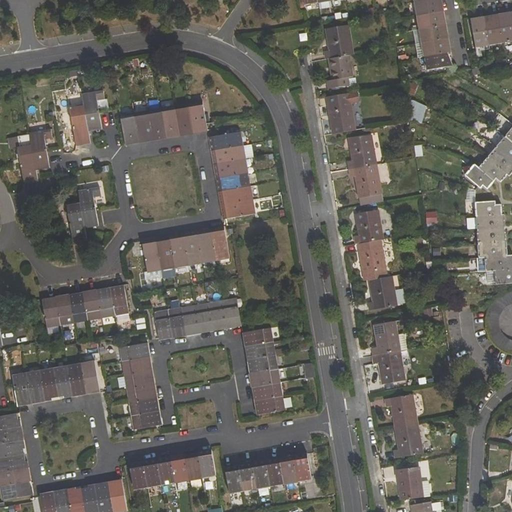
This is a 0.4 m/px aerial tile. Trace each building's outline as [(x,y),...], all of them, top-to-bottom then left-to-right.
[(427,0),(415,2),(418,16),(440,12),(443,11),(438,0),(427,0)] [(506,17),(498,18),(502,42),(511,39),(511,13),(511,11),(505,13),(506,17)] [(418,16),(420,30),(443,26),(446,25),(444,18),(443,19),(440,12),(418,16)] [(489,44),(502,42),(498,18),(498,14),(490,15),(491,19),(485,20),(489,44)] [(478,17),(479,21),(471,23),(475,46),(489,44),(485,20),(484,16),(478,17)] [(324,51),(326,60),(328,59),(349,55),(353,55),(348,25),(325,29),(329,51),(324,51)] [(420,30),(423,44),(445,40),(448,39),(443,26),(420,30)] [(423,44),(425,57),(448,53),(450,53),(449,46),(448,46),(445,40),(423,44)] [(425,57),(427,70),(450,66),(453,66),(448,53),(425,57)] [(332,80),(327,81),(328,89),(349,85),(348,78),(353,77),(349,55),(328,59),(332,80)] [(98,117),(97,114),(100,113),(98,101),(105,99),(103,90),(82,94),(84,106),(88,132),(102,129),(100,117),(98,117)] [(326,98),(333,134),(356,130),(349,94),(326,98)] [(202,102),(189,104),(194,131),(194,133),(203,131),(202,130),(207,129),(207,128),(202,102)] [(421,123),(425,109),(414,103),(413,119),(421,123)] [(189,104),(175,107),(180,133),(181,135),(189,134),(189,132),(194,131),(189,104)] [(84,106),(71,108),(77,146),(91,144),(88,132),(84,106)] [(175,107),(161,109),(166,136),(166,138),(175,136),(174,135),(180,133),(175,107)] [(161,109),(147,111),(152,138),(152,140),(161,139),(161,137),(166,136),(161,109)] [(147,139),(152,138),(147,111),(147,110),(133,113),(134,114),(139,141),(139,143),(147,141),(147,139)] [(133,142),(139,141),(134,114),(120,116),(125,145),(134,143),(133,142)] [(511,125),(506,121),(499,129),(508,136),(511,130),(511,125)] [(48,155),(46,156),(45,152),(48,151),(45,140),(53,138),(51,129),(30,133),(30,135),(36,170),(50,168),(48,155)] [(240,132),(219,135),(212,137),(208,137),(210,146),(212,146),(213,151),(242,145),(240,132)] [(18,147),(24,185),(38,182),(36,170),(30,135),(19,137),(21,146),(18,147)] [(352,161),(347,161),(349,170),(377,165),(372,136),(348,140),(352,161)] [(511,142),(506,137),(497,148),(511,160),(511,142)] [(214,159),(215,164),(245,159),(242,145),(213,151),(211,151),(212,159),(214,159)] [(508,175),(511,171),(511,160),(497,148),(488,158),(507,174),(508,175)] [(501,182),(507,174),(488,158),(479,169),(493,181),(496,178),(501,182)] [(247,173),(245,159),(215,164),(213,164),(214,173),(216,173),(217,178),(247,173)] [(356,176),(361,205),(383,201),(377,165),(349,170),(350,177),(356,176)] [(479,169),(475,165),(466,176),(474,183),(480,188),(483,185),(487,188),(493,181),(479,169)] [(219,187),(220,192),(250,187),(247,173),(217,178),(215,178),(217,187),(219,187)] [(99,187),(78,191),(80,203),(85,229),(99,226),(96,213),(96,210),(94,198),(101,197),(99,187)] [(221,201),(222,205),(252,200),(250,187),(220,192),(218,192),(219,201),(221,201)] [(222,205),(220,206),(221,214),(223,214),(224,219),(226,219),(254,214),(252,200),(222,205)] [(476,203),(477,216),(501,215),(500,205),(495,205),(494,202),(476,203)] [(67,205),(73,243),(87,241),(85,229),(80,203),(67,205)] [(468,204),(469,216),(477,216),(476,203),(468,204)] [(354,236),(355,245),(358,244),(380,240),(383,240),(378,210),(355,214),(358,235),(354,236)] [(504,214),(501,215),(477,216),(477,218),(477,228),(477,230),(505,228),(504,214)] [(467,218),(467,229),(477,228),(477,218),(467,218)] [(216,229),(211,229),(216,259),(229,257),(224,228),(224,225),(216,227),(216,229)] [(202,231),(198,232),(203,262),(216,259),(211,229),(211,228),(202,229),(202,231)] [(478,244),(506,242),(505,228),(477,230),(478,244)] [(189,233),(184,234),(189,264),(203,262),(198,232),(197,230),(189,232),(189,233)] [(175,267),(189,264),(184,234),(183,233),(175,234),(175,235),(169,236),(175,267)] [(162,238),(156,239),(161,269),(175,267),(169,236),(169,235),(162,236),(162,238)] [(148,272),(161,269),(156,239),(156,237),(148,239),(148,240),(142,241),(148,272)] [(358,244),(364,281),(369,280),(387,277),(380,240),(358,244)] [(478,244),(479,258),(486,257),(507,256),(506,242),(478,244)] [(486,257),(487,271),(495,271),(511,269),(511,255),(507,256),(486,257)] [(511,269),(495,271),(496,284),(508,283),(511,282),(511,269)] [(397,306),(392,276),(387,277),(369,280),(373,302),(368,302),(370,310),(397,306)] [(111,289),(116,316),(117,316),(129,314),(125,288),(124,285),(118,286),(118,288),(111,289)] [(104,291),(98,292),(103,319),(116,316),(111,289),(111,287),(104,288),(104,291)] [(511,339),(509,338),(505,336),(503,333),(501,329),(499,325),(499,321),(499,317),(501,313),(503,310),(506,307),(507,306),(511,304),(511,303),(511,289),(509,290),(507,291),(502,293),(498,296),(495,298),(492,302),(489,307),(487,312),(486,317),(485,322),(486,327),(487,332),(489,337),(492,342),(495,346),(499,349),(504,352),(509,354),(511,354),(511,339)] [(88,321),(103,319),(98,292),(97,290),(91,291),(91,293),(84,294),(88,321)] [(74,324),(88,321),(84,294),(83,292),(76,293),(77,295),(70,297),(74,324)] [(62,326),(74,324),(70,297),(69,295),(63,296),(63,298),(56,299),(61,326),(62,326)] [(47,328),(61,326),(56,299),(56,297),(49,298),(50,300),(42,301),(47,328)] [(237,298),(223,300),(228,327),(228,329),(235,328),(235,326),(241,325),(237,298)] [(223,300),(210,302),(215,329),(221,328),(228,327),(223,300)] [(210,302),(196,305),(200,331),(201,333),(207,332),(207,330),(215,329),(210,302)] [(196,305),(182,307),(186,334),(187,336),(194,335),(193,333),(200,331),(196,305)] [(182,307),(168,309),(173,336),(173,338),(180,337),(179,335),(186,334),(182,307)] [(165,337),(173,336),(168,309),(154,312),(159,339),(160,341),(166,339),(165,337)] [(373,325),(377,347),(371,348),(373,355),(400,351),(396,321),(373,325)] [(245,339),(247,346),(274,341),(272,328),(245,332),(242,333),(243,339),(245,339)] [(248,353),(249,360),(276,355),(274,341),(247,346),(245,346),(246,353),(248,353)] [(119,348),(122,362),(149,357),(151,356),(149,349),(147,350),(146,343),(119,348)] [(382,384),(405,380),(400,351),(373,355),(374,364),(379,363),(382,384)] [(250,366),(251,374),(279,369),(276,355),(249,360),(247,360),(248,366),(250,366)] [(122,362),(124,375),(151,370),(153,370),(152,363),(150,364),(149,357),(122,362)] [(96,362),(82,365),(86,392),(87,395),(94,394),(94,390),(100,389),(96,362)] [(82,365),(68,367),(73,394),(73,396),(80,394),(80,393),(86,392),(82,365)] [(68,367),(54,369),(59,397),(66,396),(66,395),(73,394),(68,367)] [(40,372),(45,399),(46,402),(53,401),(52,398),(59,397),(54,369),(40,372)] [(281,383),(279,369),(251,374),(249,374),(250,381),(252,380),(254,388),(281,383)] [(124,375),(127,389),(154,384),(156,384),(154,377),(152,377),(151,370),(124,375)] [(26,374),(31,401),(32,403),(39,402),(38,400),(45,399),(40,372),(26,374)] [(25,402),(31,401),(26,374),(13,376),(18,404),(18,407),(25,405),(25,402)] [(255,394),(256,401),(283,396),(281,383),(254,388),(252,388),(253,395),(255,394)] [(127,389),(129,403),(156,399),(158,398),(157,391),(155,391),(154,384),(127,389)] [(395,428),(417,424),(412,394),(385,399),(387,407),(391,406),(395,428)] [(257,408),(258,415),(286,410),(283,396),(256,401),(254,402),(255,408),(257,408)] [(129,403),(131,417),(159,412),(161,411),(160,405),(157,405),(156,399),(129,403)] [(160,425),(163,425),(162,418),(160,419),(159,412),(131,417),(134,430),(160,425)] [(0,416),(0,430),(20,426),(22,426),(21,420),(18,420),(17,413),(0,416)] [(393,450),(395,458),(423,453),(417,424),(395,428),(399,449),(393,450)] [(0,430),(0,444),(22,441),(23,441),(22,433),(21,434),(20,426),(0,430)] [(0,444),(0,458),(24,454),(26,454),(24,447),(23,447),(22,441),(0,444)] [(205,452),(199,454),(199,455),(203,477),(203,478),(216,475),(212,449),(205,450),(205,452)] [(186,457),(190,479),(190,480),(203,478),(203,477),(199,455),(199,454),(199,452),(192,453),(192,454),(186,457)] [(294,457),(295,459),(299,482),(312,479),(308,455),(307,453),(301,454),(301,455),(294,457)] [(0,458),(0,473),(27,469),(29,468),(28,461),(26,461),(24,454),(0,458)] [(178,457),(171,459),(172,460),(175,482),(175,483),(190,480),(190,479),(186,457),(185,454),(178,455),(178,457)] [(285,484),(299,482),(295,459),(294,457),(294,455),(287,456),(288,458),(280,459),(281,461),(285,484)] [(164,459),(157,461),(158,462),(161,484),(161,485),(175,483),(175,482),(172,460),(171,459),(171,456),(164,458),(164,459)] [(267,463),(271,486),(285,484),(281,461),(280,459),(280,457),(273,459),(274,460),(267,463)] [(144,464),(148,487),(161,485),(161,484),(158,462),(157,461),(157,459),(150,460),(150,461),(144,463),(144,464)] [(260,463),(253,464),(253,466),(257,489),(271,486),(267,463),(266,460),(260,461),(260,463)] [(130,467),(134,489),(134,490),(148,487),(144,464),(144,463),(143,461),(137,462),(137,464),(130,465),(130,467)] [(252,462),(240,468),(244,491),(257,489),(253,466),(253,464),(252,462)] [(230,494),(244,491),(240,468),(239,464),(232,466),(232,467),(225,469),(225,470),(230,494)] [(421,481),(419,466),(396,470),(397,478),(399,478),(401,500),(423,497),(421,481)] [(0,473),(0,477),(2,487),(29,482),(32,481),(31,475),(28,475),(27,469),(0,473)] [(114,511),(116,511),(128,510),(123,479),(116,480),(117,484),(110,485),(114,511)] [(421,481),(423,497),(430,496),(428,480),(421,481)] [(2,487),(4,500),(31,495),(34,495),(33,488),(30,489),(29,482),(2,487)] [(100,511),(114,511),(110,485),(109,483),(103,484),(103,485),(96,487),(100,511)] [(85,511),(100,511),(96,487),(96,484),(89,485),(89,488),(82,489),(85,511)] [(71,511),(85,511),(82,489),(82,488),(74,490),(68,492),(71,511)] [(57,511),(71,511),(68,492),(68,490),(61,491),(61,493),(54,494),(57,511)] [(43,511),(57,511),(54,494),(54,491),(48,493),(48,496),(41,497),(43,511)] [(435,511),(433,511),(432,504),(431,502),(411,506),(411,511),(435,511)] [(440,502),(432,504),(433,511),(435,511),(441,510),(440,502)]
